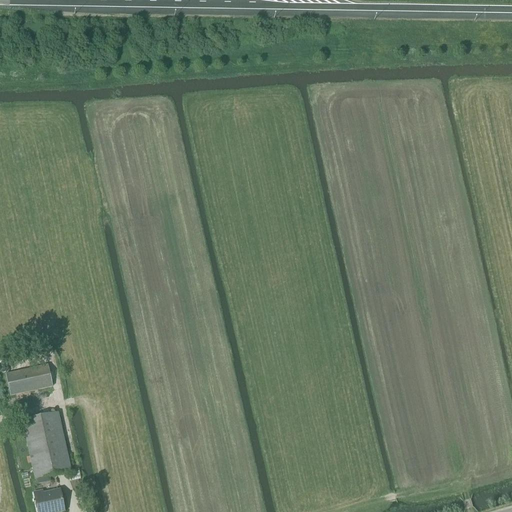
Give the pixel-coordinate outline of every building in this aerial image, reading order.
[(9,397),(52,388),(47,366),(5,375),(9,397)] [(30,461),(41,459),(55,456),(66,453),(57,414),(21,422),(30,461)] [(60,475),(70,472),(66,453),(55,456),(60,475)] [(45,478),(60,475),(55,456),(41,459),(45,478)] [(34,480),(45,478),(41,459),(30,461),(34,480)] [(63,511),(59,491),(47,494),(46,491),(33,494),(37,511),(63,511)]
